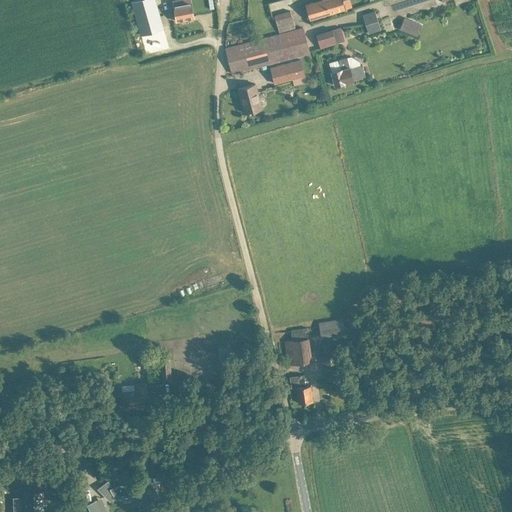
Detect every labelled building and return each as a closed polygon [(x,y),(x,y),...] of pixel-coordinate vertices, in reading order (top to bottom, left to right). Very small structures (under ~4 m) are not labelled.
[(154,0),(135,0),(131,1),(140,34),(162,28),(154,0)] [(194,25),(217,21),(213,0),(176,0),(173,1),(177,20),(193,17),(194,25)] [(310,19),(317,16),(319,16),(324,15),(351,6),(349,0),(318,0),(305,4),(310,19)] [(274,15),(275,19),(279,32),(295,27),(290,10),(274,15)] [(380,29),(374,10),(362,14),(368,33),(380,29)] [(417,36),(422,24),(404,16),(399,28),(417,36)] [(393,30),(389,18),(384,20),(388,32),(393,30)] [(320,48),(330,45),(344,40),(340,26),(316,34),(320,48)] [(266,64),(309,52),(303,27),(225,48),(232,73),(262,65),(266,64)] [(339,59),(338,59),(329,62),(335,85),(344,82),(345,82),(365,76),(362,64),(360,65),(359,61),(351,56),(347,57),(339,59)] [(275,83),(305,75),(300,59),(271,67),(275,83)] [(262,108),(255,83),(238,88),(240,96),(242,95),(246,111),(244,112),(262,108)] [(345,333),(342,318),(318,322),(321,337),(345,333)] [(288,364),(298,363),(312,361),(308,337),(285,340),(288,364)] [(248,339),(242,341),(244,349),(250,347),(248,339)] [(320,353),(323,367),(325,376),(341,373),(336,350),(320,353)] [(231,352),(219,352),(220,373),(232,371),(231,352)] [(171,381),(169,358),(160,358),(162,382),(171,381)] [(289,376),(291,388),(296,387),(298,402),(313,400),(310,384),(306,385),(304,374),(289,376)] [(408,387),(419,385),(417,378),(407,380),(408,387)] [(122,392),(122,393),(123,403),(127,403),(127,405),(128,405),(128,407),(143,406),(143,402),(147,402),(145,382),(135,383),(136,391),(122,392)] [(108,481),(99,488),(110,499),(115,495),(116,497),(122,495),(130,495),(136,496),(135,498),(139,501),(138,503),(142,507),(159,495),(151,486),(148,490),(141,485),(140,487),(130,484),(121,484),(111,488),(108,481)] [(44,511),(44,489),(24,489),(24,496),(13,496),(13,511),(44,511)] [(101,511),(96,500),(88,503),(91,511),(101,511)]
